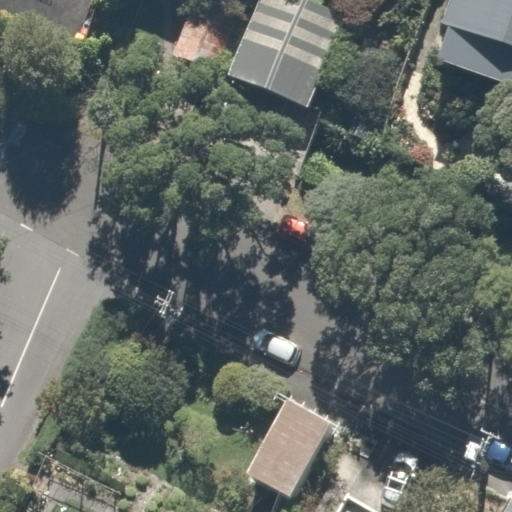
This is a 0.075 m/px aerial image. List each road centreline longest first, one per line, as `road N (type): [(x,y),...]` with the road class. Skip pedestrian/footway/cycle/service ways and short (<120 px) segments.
road 1 (residential): [(89,194),(354,322),(511,382)]
road 2 (residential): [(89,194),(0,388)]
